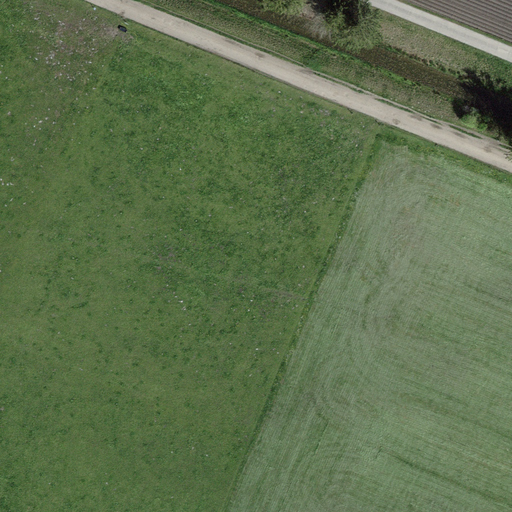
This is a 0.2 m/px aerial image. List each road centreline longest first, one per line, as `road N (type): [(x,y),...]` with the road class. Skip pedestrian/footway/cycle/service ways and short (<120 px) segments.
road 1 (track): [(102,0),(511,165)]
road 2 (track): [(371,0),(511,57)]
